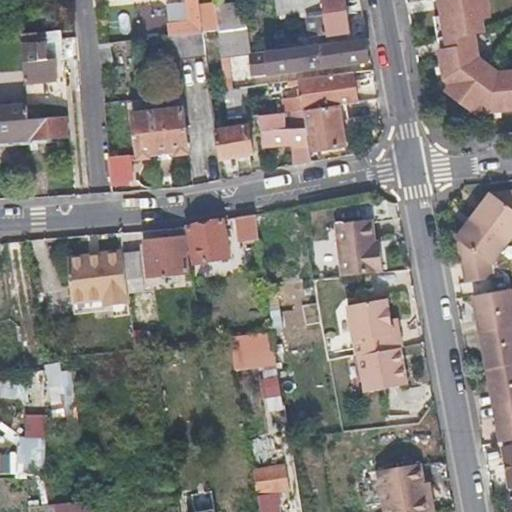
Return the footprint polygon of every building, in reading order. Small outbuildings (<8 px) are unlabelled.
[(199,6),(198,0),(188,0),(190,19),(192,32),(202,30),(199,6)] [(222,54),(249,51),(242,0),(215,4),(218,29),(221,52),(222,54)] [(269,0),(271,15),(289,13),(287,0),(269,0)] [(314,11),(315,14),(315,18),(308,19),(310,34),(348,31),(344,0),(287,0),(289,13),(314,11)] [(511,78),(501,80),(480,66),(476,39),(487,37),(485,23),(492,22),(487,0),(447,0),(441,1),(445,22),(437,24),(447,85),(456,92),(449,98),(479,120),(484,113),(491,119),(511,116),(511,78)] [(202,30),(218,29),(215,4),(199,6),(202,30)] [(170,22),(172,34),(173,34),(192,32),(190,19),(170,22)] [(202,30),(205,54),(221,52),(218,29),(202,30)] [(202,30),(192,32),(173,34),(176,59),(206,56),(205,54),(202,30)] [(58,76),(58,67),(57,58),(36,60),(34,45),(40,44),(39,33),(20,34),(21,46),(25,45),(28,79),(58,76)] [(262,50),(263,59),(264,69),(365,57),(362,38),(262,50)] [(331,106),(343,104),(354,103),(350,71),(327,74),(331,106)] [(160,103),(156,104),(152,104),(153,109),(132,112),(136,150),(190,143),(185,105),(161,108),(160,103)] [(348,144),(343,104),(331,106),(306,109),(308,119),(314,119),(317,147),(348,144)] [(66,114),(46,116),(26,118),(25,105),(0,107),(0,140),(68,134),(66,114)] [(312,160),(308,119),(306,109),(263,113),(266,134),(292,131),(295,161),(312,160)] [(219,158),(235,155),(251,152),(248,128),(215,132),(219,158)] [(493,201),(475,225),(511,251),(511,248),(511,197),(503,209),(493,201)] [(493,201),(503,209),(511,197),(493,201)] [(256,213),(246,214),(237,216),(240,241),(260,238),(256,213)] [(334,223),(343,277),(381,272),(378,252),(372,253),(370,243),(366,217),(334,223)] [(187,225),(190,244),(193,263),(229,258),(224,219),(187,225)] [(511,251),(475,225),(459,247),(468,254),(461,264),(465,290),(496,285),(493,273),(511,251)] [(190,268),(188,251),(186,234),(147,239),(152,273),(190,268)] [(372,253),(378,252),(376,242),(370,243),(372,253)] [(128,276),(136,275),(145,273),(141,243),(124,245),(124,249),(128,276)] [(459,247),(461,264),(468,254),(459,247)] [(128,276),(124,249),(70,256),(75,300),(106,296),(107,304),(131,301),(128,276)] [(511,294),(476,301),(480,326),(488,325),(491,338),(511,334),(511,294)] [(355,355),(358,354),(398,347),(400,346),(397,331),(391,332),(388,318),(384,299),(346,305),(355,355)] [(394,317),(388,318),(391,332),(397,331),(394,317)] [(480,326),(482,339),(491,338),(488,325),(480,326)] [(511,334),(491,338),(493,351),(485,352),(489,375),(511,370),(511,334)] [(482,339),(485,352),(493,351),(491,338),(482,339)] [(322,346),(300,349),(306,381),(318,379),(327,377),(322,346)] [(358,354),(365,392),(405,384),(398,347),(358,354)] [(511,370),(489,375),(493,397),(500,396),(502,407),(511,404),(511,370)] [(314,427),(325,426),(336,424),(330,390),(321,391),(318,379),(306,381),(314,427)] [(493,397),(495,408),(502,407),(500,396),(493,397)] [(511,404),(502,407),(505,419),(497,420),(502,445),(511,443),(511,404)] [(497,420),(505,419),(502,407),(495,408),(497,420)] [(511,446),(502,448),(508,489),(511,488),(511,446)] [(416,465),(375,473),(382,511),(431,511),(428,496),(423,497),(420,485),(416,465)] [(58,511),(93,511),(93,497),(57,500),(58,511)]
